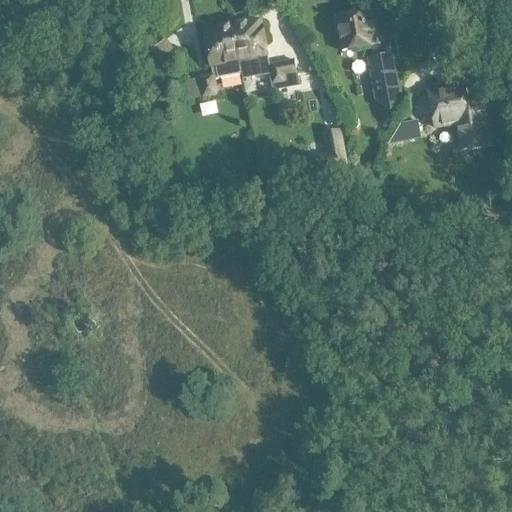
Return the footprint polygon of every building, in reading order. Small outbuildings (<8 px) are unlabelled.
[(372,11),(335,18),(342,52),(369,47),(372,60),(375,59),(378,78),(371,79),(376,103),(391,113),(401,98),(397,76),(402,75),(392,20),(380,22),(380,23),(374,24),(372,11)] [(271,74),(270,66),(262,27),(260,21),(246,24),(244,22),(237,24),(236,26),(232,26),(239,62),(240,62),(242,75),(243,79),(270,74),(271,74)] [(239,62),(232,26),(229,27),(227,26),(221,27),(219,29),(205,31),(206,38),(205,38),(212,77),(188,82),(191,100),(216,95),(214,81),(218,80),(218,79),(242,75),(239,62)] [(294,61),(270,66),(271,74),(270,74),(273,91),(299,86),(294,61)] [(464,87),(428,94),(435,129),(459,125),(463,148),(488,144),(484,119),(480,119),(477,103),(468,105),(464,87)] [(341,138),(324,141),(329,171),(347,168),(341,138)]
